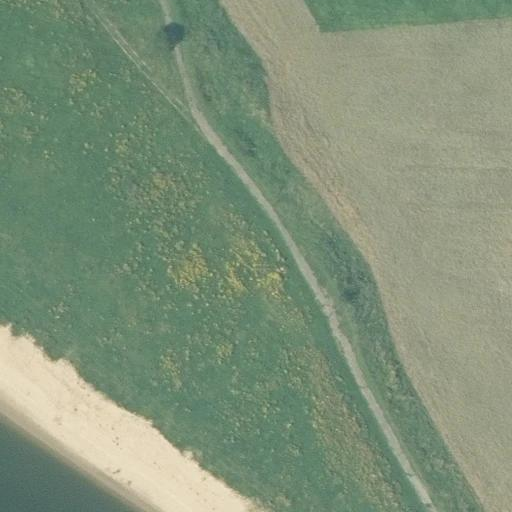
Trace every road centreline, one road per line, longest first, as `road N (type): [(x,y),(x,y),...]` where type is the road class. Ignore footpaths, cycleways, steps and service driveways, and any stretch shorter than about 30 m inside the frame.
road 1 (track): [(201,128),(313,280),(429,511)]
road 2 (track): [(201,128),(86,0)]
road 3 (track): [(161,0),(201,128)]
